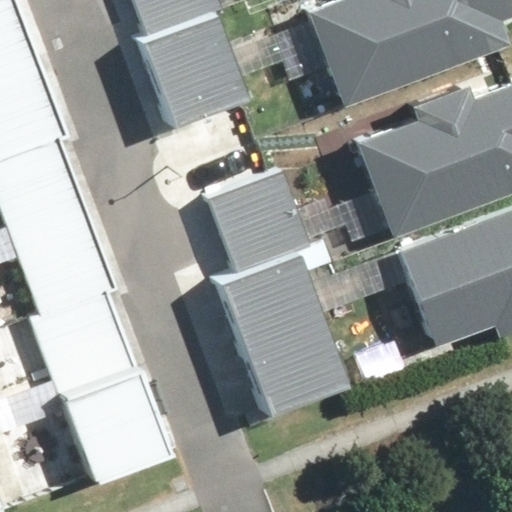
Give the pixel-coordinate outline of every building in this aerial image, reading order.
[(13,0),(0,0),(0,64),(33,51),(13,0)] [(251,79),(222,0),(135,0),(174,107),(251,79)] [(313,0),(345,85),(507,26),(496,0),(313,0)] [(62,125),(33,51),(0,64),(0,148),(56,128),(62,125)] [(511,73),(480,85),(475,68),(421,87),(427,103),(367,125),(398,215),(511,174),(511,73)] [(0,201),(11,229),(84,201),(56,128),(0,148),(0,201)] [(276,154),(207,177),(236,262),(221,267),(264,394),(347,366),(276,154)] [(511,183),(405,220),(439,320),(506,297),(510,310),(511,308),(511,183)] [(11,229),(40,303),(104,278),(113,275),(84,201),(11,229)] [(133,351),(104,278),(40,303),(29,307),(58,380),(133,351)] [(162,425),(133,351),(58,380),(87,453),(162,425)]
